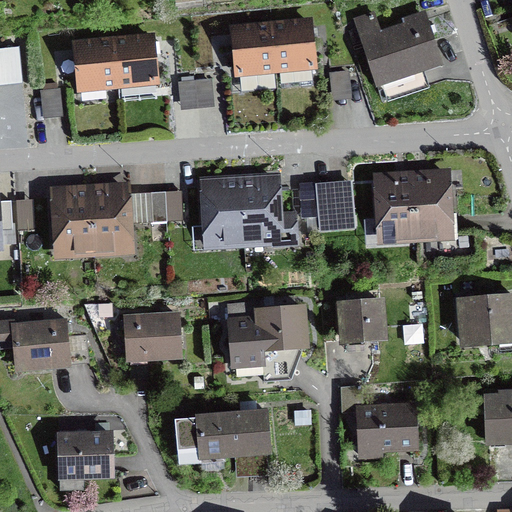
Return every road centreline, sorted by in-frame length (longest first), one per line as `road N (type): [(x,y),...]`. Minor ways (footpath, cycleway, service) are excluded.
road 1 (residential): [(0,158),(498,128)]
road 2 (residential): [(511,495),(290,511)]
road 3 (residential): [(498,128),(458,0)]
